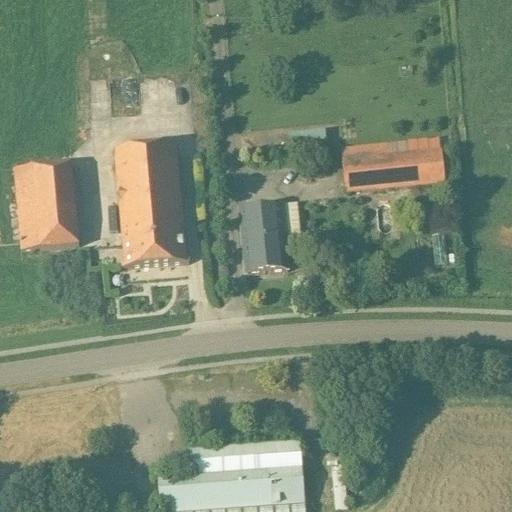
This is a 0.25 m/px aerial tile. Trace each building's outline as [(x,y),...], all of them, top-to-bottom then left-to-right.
[(175,149),(115,155),(125,268),(121,268),(122,274),(190,268),(189,262),(185,263),(177,176),(175,149)] [(341,162),(344,196),(445,186),(442,153),(341,162)] [(79,249),(71,168),(14,173),(22,254),(79,249)] [(295,209),(281,210),(239,214),(245,278),(288,274),(286,259),(300,257),(295,209)] [(304,511),(300,446),(188,454),(190,481),(158,483),(159,511),(304,511)] [(331,511),(342,511),(340,471),(329,471),(331,511)]
